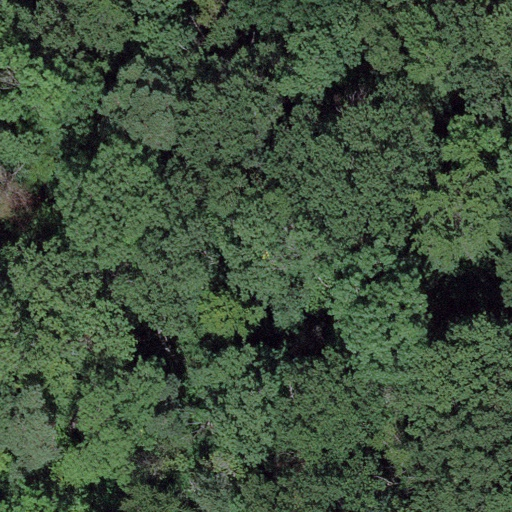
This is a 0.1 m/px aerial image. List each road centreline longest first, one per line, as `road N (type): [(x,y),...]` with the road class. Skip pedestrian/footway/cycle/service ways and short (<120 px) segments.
road 1 (track): [(511,330),(331,438),(96,511)]
road 2 (track): [(89,0),(0,114)]
